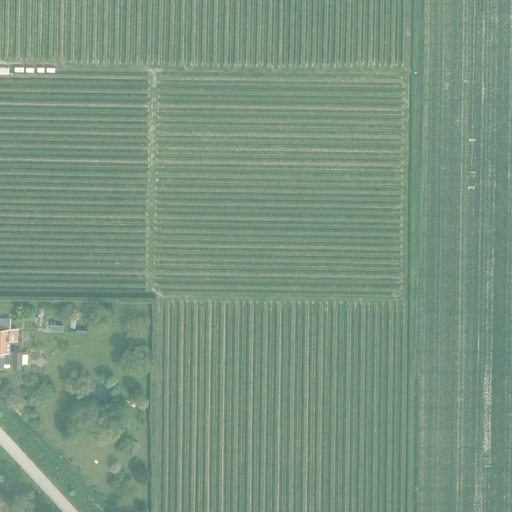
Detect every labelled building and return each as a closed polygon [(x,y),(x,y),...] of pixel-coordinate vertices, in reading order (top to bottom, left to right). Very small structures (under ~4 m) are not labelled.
[(0,352),(9,353),(9,351),(10,318),(0,317),(0,352)] [(55,331),(55,323),(55,322),(50,322),(50,321),(44,321),(44,331),(50,331),(55,331)] [(3,363),(12,363),(12,367),(21,368),(21,351),(12,350),(12,351),(9,351),(9,353),(0,352),(0,367),(3,368),(3,363)] [(132,396),(128,402),(134,405),(137,398),(132,396)] [(136,456),(138,442),(128,441),(126,454),(136,456)]
